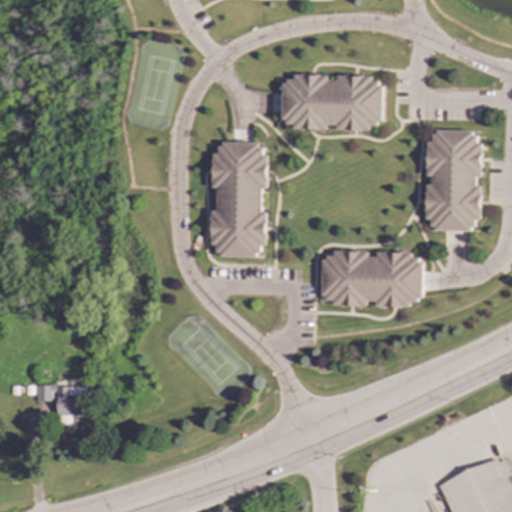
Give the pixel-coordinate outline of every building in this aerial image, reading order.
[(282,81),(281,127),(336,128),(336,131),(370,131),(370,124),(381,124),(382,84),(371,84),(371,76),(336,76),(336,81),(328,81),(328,75),(293,75),(293,81),(282,81)] [(474,131),(434,131),(434,142),(427,142),(426,176),(431,177),(431,185),(426,185),(425,219),(432,220),(432,231),(473,231),(473,221),(480,221),(480,186),(479,186),(480,143),(474,143),(474,131)] [(217,188),(217,211),(212,211),(211,246),(218,246),(218,257),(263,258),(264,212),(261,212),(262,189),(267,189),(268,155),(261,155),(261,144),(220,143),(220,154),(213,153),(212,188),(217,188)] [(322,299),(333,299),(332,306),(367,307),(367,302),(376,302),(376,306),(421,307),(421,260),(411,260),(411,254),(368,253),(368,254),(322,253),(322,299)] [(84,386),(35,387),(36,402),(51,402),(51,393),(56,393),(56,416),(84,416),(84,386)] [(438,484),(450,511),(511,511),(511,490),(506,477),(510,475),(502,456),(438,484)]
